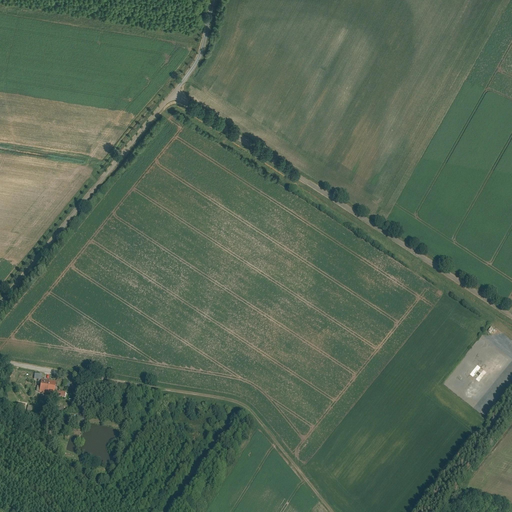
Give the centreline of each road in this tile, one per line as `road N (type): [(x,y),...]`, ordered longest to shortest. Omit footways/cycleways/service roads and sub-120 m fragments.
road 1 (unclassified): [(511,314),(168,90)]
road 2 (track): [(330,511),(234,400),(0,360)]
road 3 (unclassified): [(0,303),(168,90)]
